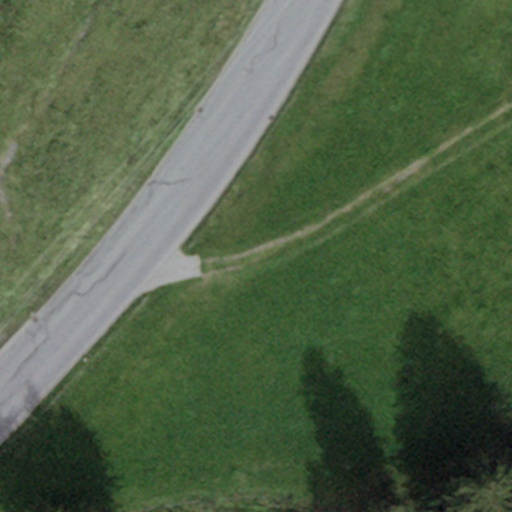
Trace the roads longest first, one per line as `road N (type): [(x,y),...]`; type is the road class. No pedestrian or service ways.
road 1 (tertiary): [(0,402),(139,248),(270,61),(302,0)]
road 2 (track): [(511,114),(332,225),(252,257),(158,264),(139,248)]
